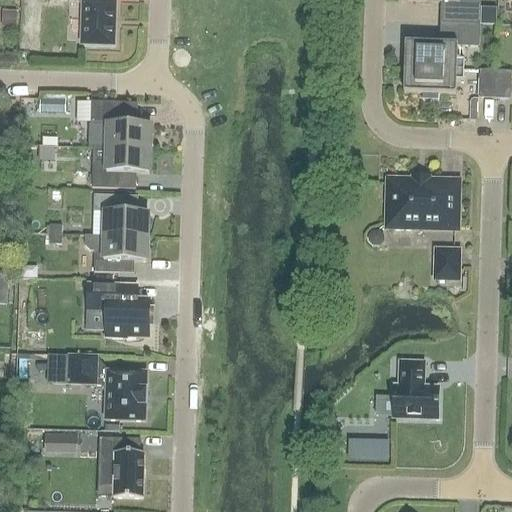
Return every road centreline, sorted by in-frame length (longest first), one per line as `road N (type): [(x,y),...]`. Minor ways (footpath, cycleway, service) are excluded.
road 1 (residential): [(161,83),(193,115),(179,511)]
road 2 (residential): [(493,142),(480,489)]
road 3 (residential): [(493,142),(408,137),(375,120),(372,0)]
road 4 (residential): [(0,79),(161,83)]
road 5 (residential): [(360,511),(383,488),(480,489)]
